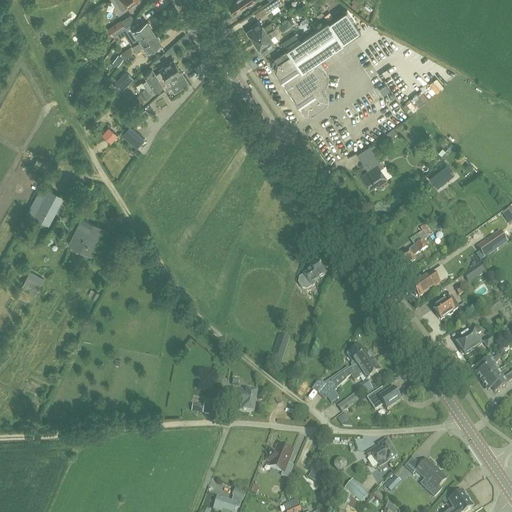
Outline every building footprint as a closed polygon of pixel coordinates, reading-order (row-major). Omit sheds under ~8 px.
[(114,0),(121,10),(137,0),(114,0)] [(232,0),(228,3),(235,14),(249,5),(256,0),(255,0),(232,0)] [(274,0),(254,13),(257,19),(282,2),(280,0),(274,0)] [(333,16),(329,12),(324,16),(328,20),(333,16)] [(111,34),(113,37),(116,34),(126,28),(121,21),(108,30),(111,34)] [(133,21),(126,28),(116,34),(119,39),(125,35),(132,46),(154,32),(150,27),(151,26),(149,23),(147,23),(147,22),(137,28),(133,21)] [(250,36),(254,41),(274,28),(270,23),(264,28),(259,21),(252,26),(253,28),(246,32),(249,37),(250,36)] [(303,115),(312,116),(327,106),(329,97),(325,92),(326,84),(328,75),(319,62),(335,50),(343,44),(328,22),(286,51),(289,55),(276,64),(274,72),(303,115)] [(256,47),(260,52),(266,47),(267,49),(275,44),(270,37),(277,33),(274,28),(254,41),(257,46),(256,47)] [(154,32),(132,46),(135,52),(144,46),(147,51),(160,42),(160,41),(160,39),(158,36),(156,36),(154,32)] [(281,43),(285,48),(299,39),(295,33),(281,43)] [(399,41),(393,46),(397,50),(403,46),(399,41)] [(121,53),(124,58),(125,60),(132,55),(130,51),(132,50),(130,47),(121,53)] [(112,63),(118,67),(124,58),(118,55),(112,63)] [(162,72),(157,76),(165,88),(166,89),(171,86),(174,92),(189,82),(174,60),(160,69),(162,72)] [(137,87),(139,91),(138,92),(140,94),(132,102),(139,108),(143,104),(142,102),(144,100),(151,95),(163,87),(164,88),(165,88),(157,76),(156,76),(152,69),(143,74),(147,81),(143,83),(137,87)] [(116,84),(122,90),(134,78),(127,72),(116,84)] [(387,92),(378,97),(385,110),(394,105),(387,92)] [(418,114),(421,111),(413,100),(409,103),(418,114)] [(145,110),(139,116),(144,120),(150,114),(145,110)] [(121,135),(137,148),(145,138),(129,125),(121,135)] [(101,135),(111,144),(118,136),(108,127),(101,135)] [(387,136),(384,138),(389,144),(398,137),(392,129),(386,134),(387,136)] [(384,167),(376,156),(364,165),(368,171),(361,175),(370,189),(377,184),(378,186),(387,180),(380,169),(384,167)] [(437,188),(454,174),(447,165),(429,178),(437,188)] [(26,213),(48,226),(64,197),(41,185),(26,213)] [(438,202),(447,211),(458,200),(449,191),(438,202)] [(511,207),(502,214),(510,224),(511,222),(511,207)] [(69,244),(91,255),(103,230),(82,219),(69,244)] [(420,228),(425,236),(430,233),(424,225),(420,228)] [(505,235),(500,230),(476,246),(484,258),(496,250),(509,242),(505,235)] [(403,270),(405,271),(409,269),(408,266),(415,262),(412,257),(419,253),(427,248),(423,242),(408,251),(394,260),(396,264),(396,266),(398,269),(400,270),(401,271),(403,270)] [(302,289),(307,290),(311,287),(315,284),(314,282),(324,275),(319,266),(320,265),(317,260),(308,266),(311,271),(303,276),(299,278),(298,283),(302,289)] [(485,273),(479,264),(462,275),(468,284),(485,273)] [(21,288),(35,295),(44,279),(30,271),(21,288)] [(439,284),(434,276),(428,280),(426,277),(413,285),(415,289),(414,290),(419,298),(439,284)] [(503,294),(509,290),(505,284),(499,288),(503,294)] [(433,309),(441,320),(459,308),(451,297),(433,309)] [(486,307),(492,315),(504,306),(499,298),(486,307)] [(464,354),(465,356),(481,345),(475,336),(481,332),(477,327),(472,331),(471,329),(465,333),(466,335),(455,342),(461,350),(460,351),(462,354),(464,354)] [(483,342),(487,349),(494,344),(495,345),(499,343),(494,335),(483,342)] [(290,339),(280,336),(278,341),(288,345),(290,339)] [(349,370),(333,380),(338,387),(346,380),(351,377),(373,361),(370,357),(371,355),(369,352),(367,353),(367,351),(365,352),(360,344),(355,348),(354,346),(346,355),(351,363),(351,364),(350,366),(351,367),(351,368),(349,370)] [(498,354),(502,360),(507,356),(503,350),(503,351),(500,347),(496,350),(498,354)] [(272,359),(282,362),(284,357),(274,353),(272,359)] [(481,381),(497,371),(490,360),(478,368),(481,372),(477,374),(481,381)] [(380,371),(373,361),(351,377),(354,382),(360,378),(359,377),(362,375),(366,381),(380,371)] [(492,388),(495,393),(506,385),(505,385),(511,380),(511,373),(511,374),(511,373),(502,379),(497,371),(481,381),(488,391),(492,388)] [(339,388),(342,391),(350,384),(348,381),(339,388)] [(243,410),(254,412),(257,392),(246,390),(246,391),(232,388),(228,407),(243,410)] [(393,390),(385,395),(380,389),(366,398),(375,411),(378,409),(383,405),(387,411),(400,402),(393,390)] [(337,407),(342,414),(360,400),(355,393),(337,407)] [(203,414),(215,416),(217,405),(205,403),(204,406),(193,404),(192,412),(203,413),(203,414)] [(356,417),(351,409),(339,418),(345,425),(356,417)] [(372,456),(379,467),(388,462),(397,457),(387,441),(378,446),(379,446),(366,454),(368,458),(372,456)] [(281,476),(288,479),(293,466),(287,464),(292,452),(278,446),(275,453),(271,451),(267,461),(271,463),(269,467),(283,473),(281,476)] [(420,485),(434,498),(442,490),(439,487),(446,479),(426,460),(421,465),(413,458),(405,467),(413,475),(416,472),(425,480),(420,485)] [(338,471),(339,471),(341,471),(342,471),(343,470),(344,470),(344,469),(345,468),(346,466),(346,465),(345,464),(345,463),(344,462),(343,461),(342,461),(341,460),(339,460),(338,460),(337,461),(336,461),(336,462),(335,463),(335,464),(334,465),(334,466),(334,467),(335,468),(335,469),(336,470),(337,471),(338,471)] [(308,478),(319,486),(324,480),(312,471),(308,478)] [(386,487),(391,492),(401,481),(395,477),(386,487)] [(345,488),(361,503),(368,495),(352,480),(345,488)] [(220,511),(221,510),(228,511),(233,511),(235,506),(239,508),(241,501),(243,501),(246,494),(235,489),(231,496),(233,497),(231,502),(217,497),(213,510),(220,511)] [(473,511),(471,509),(473,508),(462,493),(449,502),(453,509),(448,511),(473,511)] [(336,511),(344,511),(346,507),(355,510),(358,503),(349,496),(344,494),(336,511)] [(364,504),(366,505),(373,498),(372,497),(364,504)] [(396,511),(398,511),(394,507),(395,507),(388,501),(383,511),(396,511)]
